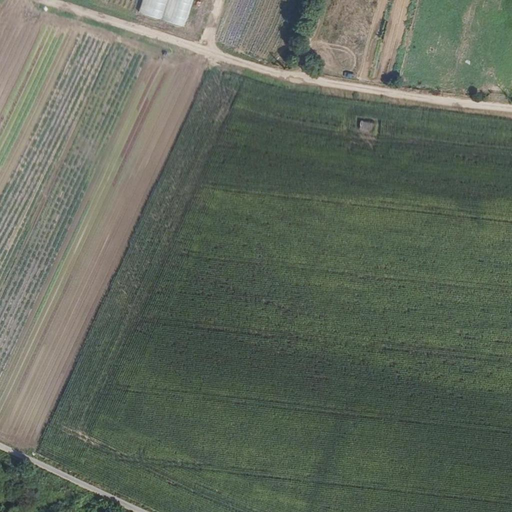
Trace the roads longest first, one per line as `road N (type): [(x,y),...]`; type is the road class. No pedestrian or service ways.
road 1 (track): [(43,0),(291,78),(511,109)]
road 2 (unclassified): [(0,446),(142,511)]
road 3 (track): [(202,50),(166,54),(70,26)]
